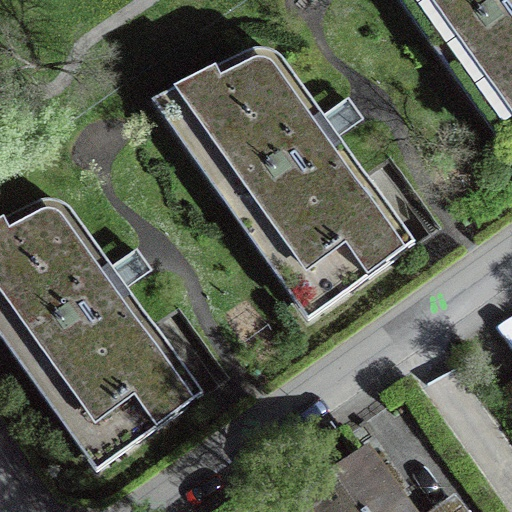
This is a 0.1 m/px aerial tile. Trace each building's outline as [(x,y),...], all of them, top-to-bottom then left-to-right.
[(511,0),(401,0),(511,154),(511,0)] [(247,55),(155,103),(311,322),(415,248),(334,136),(358,119),(351,108),(343,98),(320,115),(281,61),(278,58),(274,55),(269,54),(265,53),(260,52),(256,53),(251,53),(247,55)] [(36,206),(0,224),(0,332),(100,472),(203,399),(123,286),(147,269),(140,259),(132,248),(108,266),(71,213),(67,209),(63,207),(58,205),(53,204),(49,203),(44,203),(40,204),(36,206)] [(511,381),(502,388),(511,402),(511,381)] [(302,503),(289,511),(405,511),(391,492),(365,454),(300,501),(302,503)]
